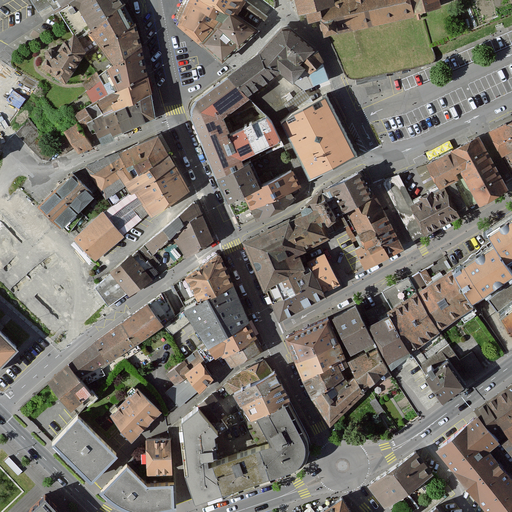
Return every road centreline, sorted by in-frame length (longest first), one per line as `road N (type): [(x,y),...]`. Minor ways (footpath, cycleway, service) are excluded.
road 1 (residential): [(0,413),(103,320),(231,240)]
road 2 (residential): [(180,115),(42,170),(0,138)]
road 3 (tertiary): [(343,465),(382,453),(511,364)]
road 4 (residential): [(287,7),(324,43),(369,162)]
road 5 (residential): [(231,240),(369,162)]
road 6 (residential): [(412,257),(273,333)]
road 7 (residential): [(369,162),(511,102)]
road 8 (tertiary): [(273,333),(343,465)]
road 9 (residential): [(287,7),(251,47),(175,99)]
road 10 (tertiary): [(0,416),(100,511)]
road 11 (tertiary): [(180,115),(231,240)]
road 12 (unknown): [(0,194),(97,272)]
